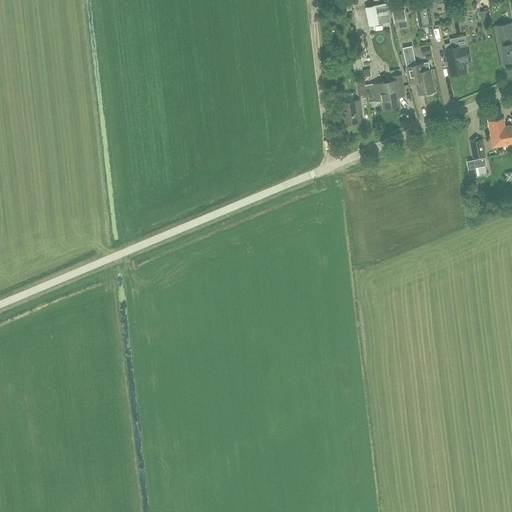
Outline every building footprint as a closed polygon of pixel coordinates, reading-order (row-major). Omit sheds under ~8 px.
[(368,26),(391,21),(387,2),(365,7),(368,26)] [(433,26),(429,2),(414,5),(418,28),(433,26)] [(404,9),(392,11),(394,23),(406,21),(404,9)] [(511,22),(496,26),(500,46),(503,63),(511,61),(511,22)] [(403,46),(410,80),(411,83),(416,82),(419,94),(423,93),(424,94),(425,95),(429,94),(430,93),(430,91),(434,90),(430,70),(418,73),(412,44),(403,46)] [(450,75),(466,72),(463,55),(446,58),(450,75)] [(363,68),(362,68),(361,59),(353,60),(355,73),(363,72),(363,68)] [(398,96),(404,95),(401,75),(393,77),(394,81),(373,84),(375,95),(381,93),(384,107),(399,104),(398,96)] [(358,95),(366,94),(364,79),(356,81),(358,95)] [(359,113),(361,113),(359,99),(339,102),(343,124),(360,121),(359,113)] [(509,132),(505,133),(503,119),(489,121),(492,137),(494,137),(495,146),(511,143),(509,132)] [(471,141),(473,157),(484,155),(482,139),(471,141)] [(484,160),(466,163),(469,181),(477,180),(475,169),(486,167),(484,160)]
